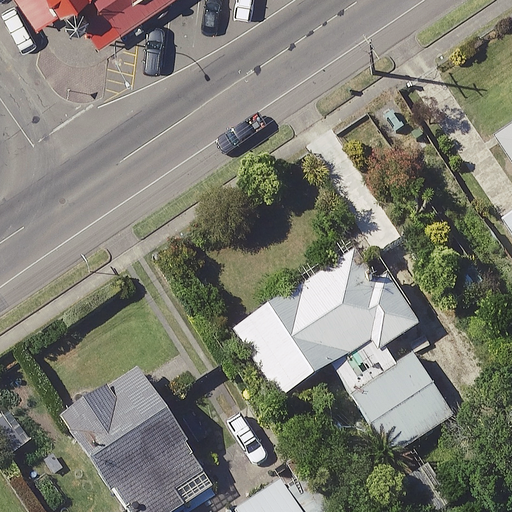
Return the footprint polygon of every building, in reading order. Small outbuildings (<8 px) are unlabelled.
[(14,0),(25,16),(48,0),(64,0),(86,33),(134,0),(14,0)] [(511,116),(484,135),(511,177),(511,200),(489,216),(511,251),(511,116)] [(364,279),(338,242),(219,327),(270,398),(318,363),(386,458),(492,381),(447,319),(386,363),(375,347),(407,324),(371,274),(364,279)] [(165,511),(201,491),(128,368),(58,409),(119,511),(165,511)] [(427,511),(443,500),(412,461),(355,506),(359,511),(427,511)] [(299,511),(277,477),(231,507),(234,511),(299,511)]
